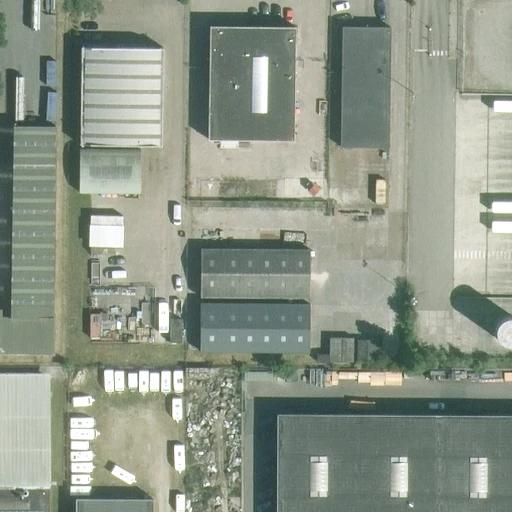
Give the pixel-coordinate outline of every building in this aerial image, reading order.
[(294,140),(295,27),(209,26),(208,139),(294,140)] [(389,151),(388,27),(342,26),(341,151),(389,151)] [(162,146),(163,48),(80,47),(80,145),(162,146)] [(13,166),(10,316),(35,316),(54,317),(55,167),(55,126),(13,126),(13,166)] [(79,147),(78,191),(138,192),(139,148),(79,147)] [(189,162),(189,205),(241,204),(241,163),(222,163),(222,162),(189,162)] [(309,298),(309,249),(200,248),(200,297),(309,298)] [(308,352),(309,304),(200,303),(199,352),(308,352)] [(511,318),(508,318),(505,318),(502,319),(499,321),(497,324),(495,327),(495,330),(495,333),(495,337),(497,340),(499,342),(502,344),(505,345),(508,346),(511,345),(511,318)] [(0,511),(48,511),(48,487),(48,379),(0,378),(0,511)] [(511,511),(511,415),(277,414),(276,511),(511,511)] [(151,511),(151,499),(75,498),(74,511),(151,511)]
